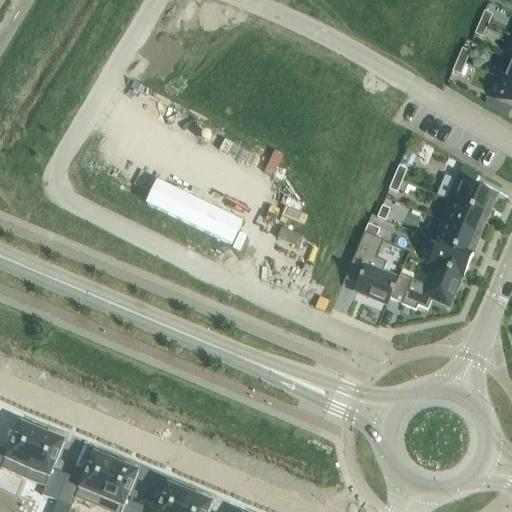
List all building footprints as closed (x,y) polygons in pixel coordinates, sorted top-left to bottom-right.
[(484,12),(479,23),(487,27),(492,15),(484,12)] [(487,27),(479,23),(474,35),(482,39),(487,27)] [(478,69),(486,45),(475,41),(467,66),(478,69)] [(461,49),(457,61),(465,64),(470,53),(461,49)] [(460,76),(465,64),(457,61),(452,72),(460,76)] [(496,102),(501,104),(511,108),(511,84),(505,81),(496,102)] [(399,167),(394,179),(401,182),(406,170),(399,167)] [(397,193),(401,182),(394,179),(389,190),(397,193)] [(453,204),(488,218),(497,198),(462,183),(455,180),(447,201),(453,204)] [(157,182),(146,205),(231,247),(243,223),(157,182)] [(447,201),(438,221),(445,224),(480,238),(488,218),(453,204),(447,201)] [(384,222),(389,210),(381,207),(377,219),(384,222)] [(480,238),(445,224),(438,221),(430,241),(436,244),(471,258),(480,238)] [(367,226),(364,234),(375,238),(378,231),(367,226)] [(364,234),(347,273),(360,278),(354,291),(369,296),(367,299),(382,305),(383,302),(388,304),(389,300),(393,291),(397,282),(377,274),(383,262),(376,259),(383,242),(375,238),(364,234)] [(462,279),(471,258),(436,244),(428,265),(431,266),(459,278),(462,279)] [(393,291),(389,300),(401,304),(400,305),(415,312),(417,307),(427,311),(431,301),(446,307),(459,278),(431,266),(423,286),(399,276),(397,282),(393,291)] [(23,478),(41,433),(19,424),(8,452),(0,448),(0,470),(1,469),(23,478)] [(64,443),(41,433),(23,478),(45,487),(41,496),(55,501),(66,476),(52,470),(64,443)] [(97,509),(115,464),(93,455),(81,483),(66,476),(55,501),(71,508),(74,499),(97,509)] [(138,511),(140,507),(126,501),(138,474),(115,464),(97,509),(104,511),(138,511)] [(182,511),(189,495),(167,486),(155,511),(151,511),(140,507),(138,511),(182,511)] [(208,511),(211,504),(189,495),(182,511),(208,511)]
